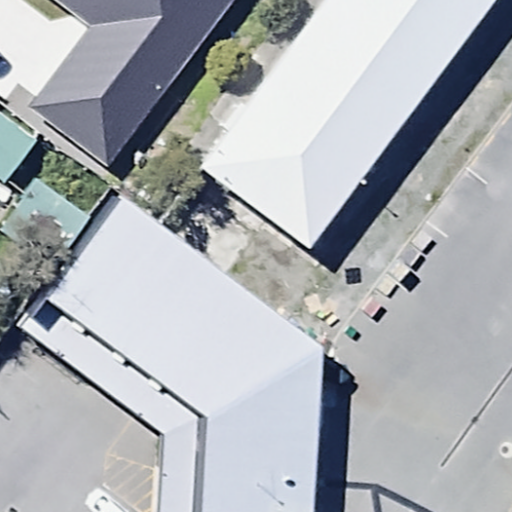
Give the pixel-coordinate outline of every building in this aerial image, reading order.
[(157,0),(25,0),(112,62),(157,0)] [(322,0),(180,183),(286,265),(491,0),(322,0)] [(134,110),(59,53),(24,99),(100,156),(134,110)] [(0,100),(12,86),(0,75),(0,100)] [(0,150),(0,180),(14,161),(0,150)] [(80,217),(20,178),(0,208),(0,244),(44,273),(80,217)] [(148,511),(301,511),(310,341),(111,194),(13,326),(155,432),(148,511)]
